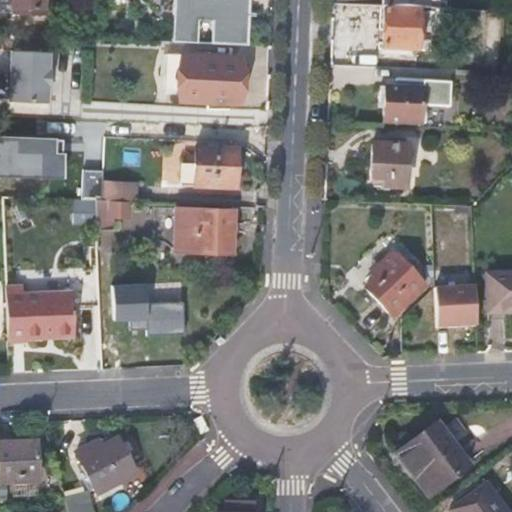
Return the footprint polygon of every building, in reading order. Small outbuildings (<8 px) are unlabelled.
[(41,0),(0,0),(0,10),(41,13),(41,0)] [(247,44),(248,0),(172,0),(171,40),(196,42),(196,19),(212,20),(211,42),(247,44)] [(382,0),(382,7),(427,9),(427,0),(382,0)] [(417,11),(382,9),(381,51),(416,52),(417,11)] [(49,52),(11,50),(8,100),(47,101),(47,83),(50,84),(51,69),(48,69),(49,52)] [(173,95),(180,53),(166,51),(158,93),(173,95)] [(239,56),(181,54),(179,99),(237,102),(239,56)] [(393,90),(378,90),(377,110),(383,110),(382,125),(419,126),(420,108),(444,109),(446,85),(394,82),(393,90)] [(369,144),(368,182),(381,182),(381,189),(404,190),(405,145),(369,144)] [(235,148),(195,147),(195,165),(182,164),(181,186),(234,187),(235,148)] [(33,181),(16,180),(15,193),(32,194),(33,181)] [(138,182),(103,180),(102,200),(132,201),(138,201),(138,182)] [(131,219),(132,201),(102,200),(95,199),(96,229),(113,230),(114,218),(131,219)] [(234,209),(170,206),(169,252),(232,254),(234,209)] [(391,252),(368,274),(371,279),(363,287),(392,318),(424,287),(391,252)] [(511,271),(484,272),(486,314),(511,313),(511,271)] [(185,331),(184,280),(112,282),(113,318),(131,318),(132,332),(185,331)] [(478,284),(435,285),(436,327),(478,326),(478,284)] [(22,286),(4,287),(6,342),(24,341),(24,338),(45,337),(45,332),(73,331),(72,290),(22,293),(22,286)] [(200,434),(208,429),(202,416),(194,419),(200,434)] [(434,423),(399,450),(417,476),(413,479),(428,498),(467,468),(434,423)] [(75,454),(95,493),(134,472),(117,438),(100,448),(97,441),(75,454)] [(0,441),(0,483),(38,483),(36,441),(0,441)] [(394,454),(413,479),(417,476),(399,450),(394,454)] [(506,511),(486,485),(448,511),(447,511),(506,511)] [(63,498),(66,511),(92,511),(88,495),(82,491),(63,498)]
